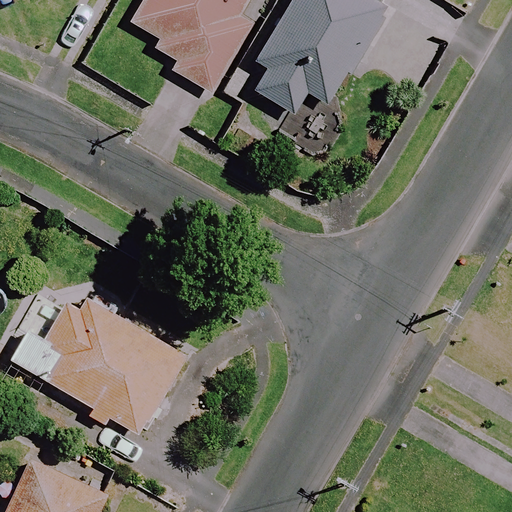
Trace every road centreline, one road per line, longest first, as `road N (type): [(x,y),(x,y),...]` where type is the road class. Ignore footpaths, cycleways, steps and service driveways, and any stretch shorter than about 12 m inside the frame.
road 1 (residential): [(374,311),(0,113)]
road 2 (residential): [(374,311),(511,86)]
road 3 (residential): [(267,511),(374,311)]
